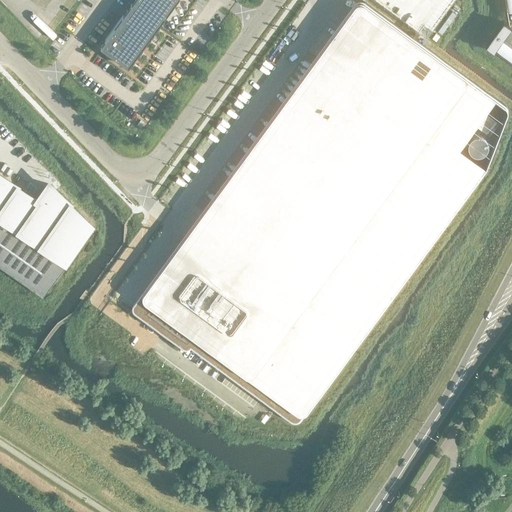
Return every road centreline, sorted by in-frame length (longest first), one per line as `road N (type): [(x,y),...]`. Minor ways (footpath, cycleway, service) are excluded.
road 1 (unclassified): [(0,44),(119,166),(141,174),(162,158),(277,0)]
road 2 (secondary): [(374,511),(479,344)]
